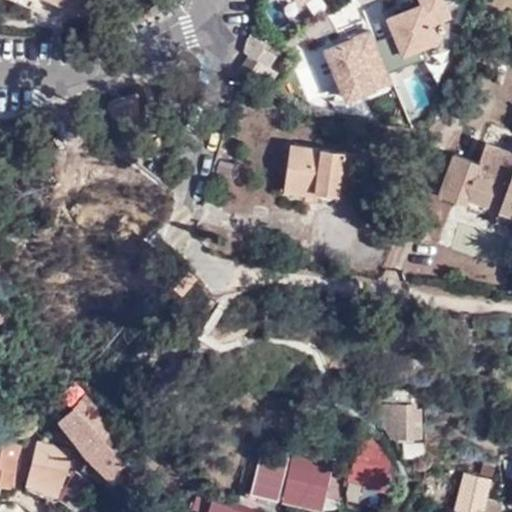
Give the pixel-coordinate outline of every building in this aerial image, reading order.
[(53,0),(71,8),(73,5),(90,14),(96,0),(97,0),(100,2),(101,0),(53,0)] [(450,18),(443,0),(419,0),(421,5),(389,18),(396,34),(378,42),(390,72),(438,53),(450,18)] [(338,29),(328,14),(303,30),(313,46),(338,29)] [(390,72),(378,42),(373,31),(328,51),(348,99),(394,80),(390,72)] [(246,49),(245,52),(275,69),(282,56),(271,50),(272,46),(250,33),(246,49)] [(242,66),(242,71),(268,86),(278,71),(275,69),(245,52),(242,66)] [(268,86),(271,96),(273,93),(284,75),(278,71),(268,86)] [(469,197),(501,208),(511,212),(511,152),(485,143),(478,162),(454,154),(439,195),(461,203),(464,195),(469,197)] [(370,157),(292,144),(288,187),(366,197),(370,157)] [(467,205),(469,197),(464,195),(461,203),(467,205)] [(511,212),(501,208),(496,222),(511,227),(511,212)] [(118,217),(139,231),(142,227),(120,213),(118,217)] [(58,320),(65,311),(68,305),(40,286),(30,302),(58,320)] [(69,327),(69,314),(65,311),(58,320),(69,327)] [(393,437),(423,437),(423,410),(418,410),(417,406),(384,405),(383,420),(393,437)] [(78,408),(68,415),(78,422),(86,417),(78,408)] [(88,454),(111,475),(115,472),(110,470),(98,461),(90,453),(82,441),(79,435),(78,426),(78,422),(68,415),(63,419),(88,454)] [(86,417),(78,422),(78,426),(79,435),(82,441),(90,453),(98,461),(110,470),(115,472),(121,472),(126,461),(120,456),(119,457),(117,456),(118,453),(96,430),(97,428),(86,417)] [(359,443),(361,443),(384,449),(384,445),(376,434),(369,431),(363,431),(359,443)] [(383,437),(376,434),(384,445),(384,440),(383,437)] [(0,452),(20,457),(25,443),(0,440),(0,452)] [(40,442),(38,451),(56,455),(58,446),(40,442)] [(384,484),(390,455),(386,449),(384,449),(361,443),(356,466),(353,465),(351,476),(384,484)] [(38,451),(27,485),(58,497),(69,473),(74,450),(58,446),(56,455),(38,451)] [(253,489),(279,495),(289,458),(263,451),(253,489)] [(0,484),(13,487),(20,457),(0,452),(0,484)] [(284,498),(322,506),(332,464),(294,456),(284,498)] [(485,461),(482,476),(484,476),(494,479),(498,464),(485,461)] [(92,474),(101,479),(104,474),(95,469),(92,474)] [(115,472),(111,475),(117,481),(121,472),(115,472)] [(456,509),(467,511),(483,511),(487,498),(489,489),(482,487),(484,476),(482,476),(466,472),(456,509)] [(487,498),(489,499),(494,479),(484,476),(482,487),(489,489),(487,498)] [(262,511),(216,494),(209,511),(262,511)] [(487,498),(483,511),(501,511),(505,502),(489,499),(487,498)]
